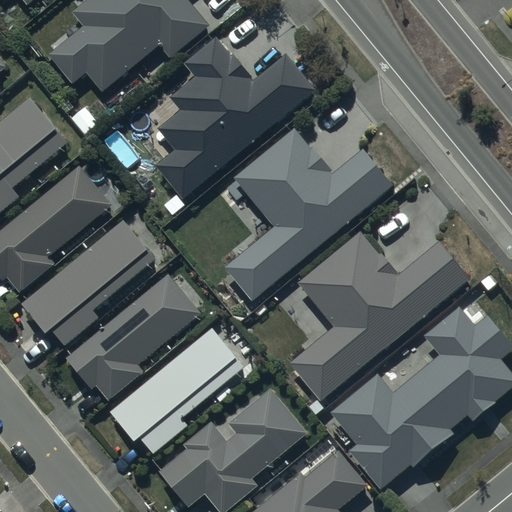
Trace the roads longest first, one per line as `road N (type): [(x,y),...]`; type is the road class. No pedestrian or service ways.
road 1 (residential): [(511,199),(349,0)]
road 2 (residential): [(423,0),(511,107)]
road 3 (residential): [(87,511),(0,404)]
